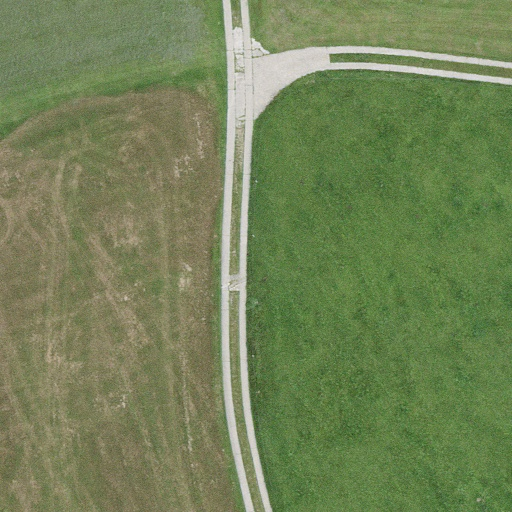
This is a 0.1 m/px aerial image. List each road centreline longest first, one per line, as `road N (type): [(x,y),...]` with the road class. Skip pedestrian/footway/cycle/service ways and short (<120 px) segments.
road 1 (track): [(232,0),(246,79),(235,395),(258,511)]
road 2 (track): [(246,79),(331,59),(511,78)]
